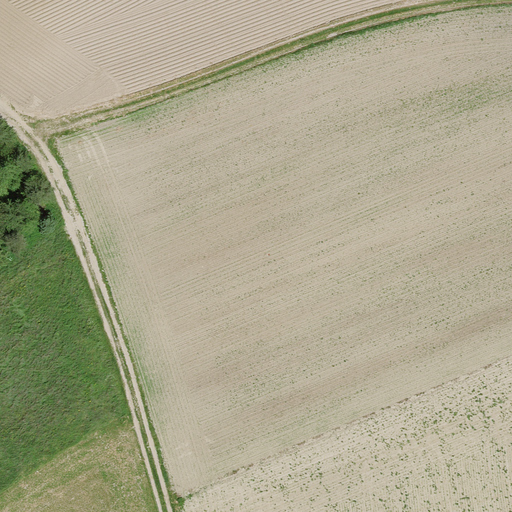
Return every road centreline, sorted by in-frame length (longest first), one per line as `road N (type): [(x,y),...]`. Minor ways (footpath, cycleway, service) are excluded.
road 1 (track): [(477,0),(295,42),(118,107),(2,119)]
road 2 (track): [(164,511),(64,203),(25,140),(0,118)]
